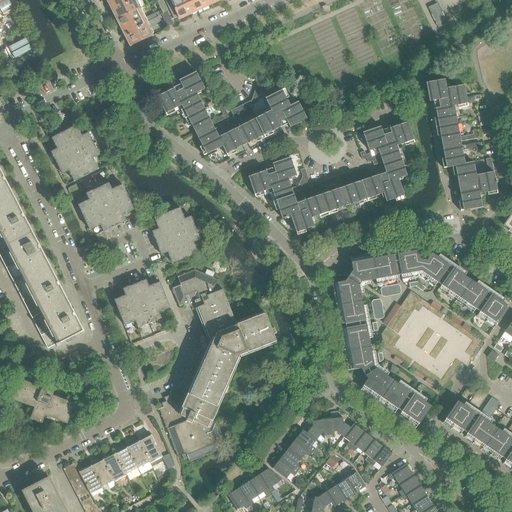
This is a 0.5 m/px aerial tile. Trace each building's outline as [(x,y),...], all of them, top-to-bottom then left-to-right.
[(137,8),(133,0),(106,0),(108,3),(109,6),(110,8),(116,20),(138,9),(137,8)] [(168,13),(161,0),(157,0),(164,14),(161,15),(162,16),(168,13)] [(209,6),(205,0),(169,0),(171,3),(173,6),(174,10),(176,14),(178,17),(179,19),(209,6)] [(437,3),(428,8),(438,28),(447,23),(437,3)] [(145,23),(148,22),(155,19),(157,17),(155,13),(147,17),(143,18),(138,9),(116,20),(122,32),(124,34),(125,37),(130,46),(152,36),(145,23)] [(173,24),(168,13),(162,16),(167,27),(173,24)] [(441,38),(452,33),(449,27),(439,33),(441,38)] [(204,109),(196,93),(204,89),(195,72),(179,80),(183,89),(176,92),(174,88),(157,97),(166,116),(167,116),(167,115),(166,113),(181,105),(187,117),(204,109)] [(257,102),(264,82),(258,80),(251,100),(230,111),(237,124),(241,122),(236,113),(257,102)] [(453,105),(467,103),(466,97),(465,94),(463,85),(445,88),(444,80),(426,83),(429,101),(438,100),(439,108),(435,109),(438,127),(436,127),(435,127),(456,123),(453,105)] [(289,106),(282,91),(284,90),(284,89),(280,90),(265,98),(271,111),(255,119),(263,135),(280,127),(278,123),(285,119),(289,128),(306,119),(297,102),(289,106)] [(228,117),(216,93),(213,95),(223,115),(212,120),(214,124),(228,117)] [(214,129),(204,109),(187,117),(206,153),(203,155),(203,156),(222,146),(218,137),(214,129)] [(263,135),(255,119),(238,127),(218,137),(222,146),(227,157),(228,156),(227,154),(263,135)] [(414,143),(407,122),(389,128),(391,133),(383,135),(380,127),(362,133),(369,151),(377,148),(379,155),(371,158),(370,154),(365,155),(364,151),(360,153),(362,159),(366,158),(368,162),(372,161),(373,165),(382,162),(383,164),(400,158),(396,146),(412,140),(413,143),(414,143)] [(480,150),(479,143),(461,146),(460,142),(478,138),(477,130),(472,131),(473,135),(459,138),(456,123),(435,127),(435,128),(436,128),(436,127),(438,127),(446,167),(443,168),(443,167),(443,168),(443,169),(455,166),(464,164),(461,150),(475,147),(476,151),(480,150)] [(99,155),(87,133),(81,136),(77,127),(74,126),(53,137),(52,140),(57,149),(52,151),(51,153),(61,173),(63,173),(68,171),(73,180),(75,181),(98,169),(93,158),(99,155)] [(297,186),(291,189),(287,179),(296,176),(290,158),(272,164),(275,172),(267,175),(266,171),(248,177),(255,197),(256,197),(255,194),(271,188),(275,201),(293,195),(292,193),(303,189),(308,179),(304,169),(300,170),(303,176),(297,186)] [(403,195),(398,178),(406,176),(400,158),(383,164),(385,173),(360,181),(366,199),(383,193),(386,201),(403,195)] [(497,193),(495,183),(497,183),(496,181),(495,181),(491,158),(486,159),(488,173),(475,175),(473,162),(464,164),(455,166),(463,210),(460,210),(460,211),(481,207),(479,194),(496,191),(496,193),(496,194),(497,193)] [(0,201),(12,195),(6,183),(0,170),(0,201)] [(366,199),(360,181),(321,195),(327,212),(366,199)] [(124,222),(125,220),(123,215),(132,210),(133,208),(123,186),(121,185),(111,190),(109,185),(107,184),(87,193),(86,195),(89,200),(79,204),(78,206),(88,228),(91,229),(100,225),(102,230),(104,231),(124,222)] [(0,247),(31,231),(25,219),(12,195),(0,201),(0,247)] [(313,226),(310,218),(327,212),(321,195),(296,203),(293,195),(275,201),(278,210),(281,219),(282,218),(283,218),(284,219),(286,218),(286,217),(290,216),(296,233),(313,226)] [(199,238),(195,228),(191,218),(189,217),(184,219),(180,209),(178,208),(155,217),(154,219),(158,229),(153,231),(152,233),(158,247),(161,255),(167,252),(171,262),(173,263),(196,254),(197,252),(193,242),(198,240),(199,238)] [(511,231),(511,230),(511,211),(503,225),(511,231)] [(47,263),(41,250),(31,231),(0,247),(0,256),(12,281),(47,263)] [(420,272),(423,260),(419,259),(418,250),(372,259),(375,279),(411,273),(411,274),(420,272)] [(470,280),(453,268),(451,267),(431,253),(426,261),(423,260),(420,272),(428,278),(428,277),(458,297),(470,280)] [(365,281),(375,279),(372,259),(372,258),(361,260),(361,261),(351,263),(352,270),(345,281),(337,283),(339,293),(338,293),(340,303),(361,299),(360,290),(362,289),(365,284),(366,284),(365,281)] [(66,299),(60,287),(47,263),(12,281),(31,318),(43,312),(66,299)] [(225,385),(238,356),(276,341),(273,334),(276,333),(273,328),(271,329),(265,313),(236,325),(218,280),(194,270),(177,277),(178,281),(174,283),(176,287),(172,288),(179,306),(184,304),(198,310),(208,337),(213,339),(183,408),(175,405),(171,394),(164,397),(165,402),(161,403),(163,407),(159,409),(177,457),(181,455),(183,459),(187,458),(189,462),(218,451),(216,446),(220,445),(219,440),(223,439),(217,423),(210,420),(219,400),(221,400),(227,386),(225,385)] [(169,306),(164,295),(159,282),(148,286),(146,280),(122,289),(125,296),(114,300),(123,324),(126,325),(135,321),(137,326),(139,327),(159,319),(160,317),(158,312),(168,308),(169,306)] [(509,306),(492,295),(470,280),(458,297),(475,309),(479,312),(488,317),(487,318),(496,325),(509,306)] [(425,287),(417,282),(415,286),(423,291),(425,287)] [(401,292),(400,286),(397,285),(382,287),(380,290),(381,296),(384,297),(399,294),(401,292)] [(483,341),(471,333),(473,330),(464,324),(463,325),(461,323),(462,322),(453,316),(451,319),(439,311),(441,308),(432,302),(430,305),(411,291),(400,306),(396,304),(383,323),(387,326),(385,328),(381,335),(383,349),(395,356),(393,360),(401,365),(403,362),(410,367),(415,371),(413,374),(422,380),(423,378),(425,380),(424,381),(433,387),(435,384),(443,390),(461,364),(468,368),(472,358),(483,341)] [(83,331),(76,318),(66,299),(43,312),(31,318),(47,349),(55,345),(56,347),(60,345),(60,343),(65,341),(66,344),(75,339),(74,336),(83,331)] [(366,324),(367,324),(368,323),(368,321),(367,320),(365,320),(361,299),(340,303),(342,314),(343,314),(347,338),(346,338),(348,349),(370,345),(366,324)] [(384,316),(381,301),(379,299),(373,300),(371,303),(374,318),(376,320),(382,319),(384,316)] [(503,348),(496,344),(493,348),(500,353),(503,348)] [(392,380),(377,369),(376,368),(377,367),(377,366),(376,365),(375,364),(374,365),(373,365),(370,345),(348,349),(350,360),(351,360),(353,370),(360,368),(367,379),(363,385),(371,391),(371,392),(379,398),(392,380)] [(494,362),(498,355),(492,350),(487,357),(494,362)] [(430,406),(413,394),(413,393),(413,392),(412,391),(410,391),(409,391),(409,392),(392,380),(379,398),(388,404),(389,403),(409,417),(409,418),(418,424),(430,406)] [(68,421),(73,406),(50,398),(51,396),(52,394),(54,389),(43,385),(41,390),(18,382),(13,397),(35,405),(31,416),(43,420),(45,413),(68,421)] [(479,389),(476,392),(485,398),(487,395),(479,389)] [(476,392),(474,396),(483,401),(485,398),(476,392)] [(474,396),(472,399),(480,405),(483,401),(474,396)] [(491,398),(489,401),(497,407),(500,403),(491,398)] [(478,408),(480,405),(472,399),(469,402),(478,408)] [(496,428),(474,413),(457,401),(445,419),(454,426),(455,425),(475,439),(474,440),(483,446),(496,428)] [(489,401),(487,404),(495,410),(497,407),(489,401)] [(487,404),(484,408),(493,413),(495,410),(487,404)] [(490,417),(493,413),(484,408),(482,411),(490,417)] [(350,428),(343,422),(342,418),(332,419),(334,432),(336,432),(344,437),(350,428)] [(334,432),(332,419),(323,420),(324,433),(325,438),(334,438),(334,432)] [(324,433),(323,420),(311,421),(312,426),(306,433),(316,440),(322,433),(324,433)] [(350,448),(363,432),(354,424),(354,423),(350,428),(344,437),(349,442),(346,445),(350,448)] [(511,438),(496,428),(483,446),(492,452),(493,451),(511,464),(511,438)] [(311,446),(316,440),(306,433),(302,429),(301,430),(302,431),(295,440),(312,453),(315,449),(311,446)] [(357,447),(362,452),(372,439),(363,432),(350,448),(354,451),(357,447)] [(161,456),(157,448),(150,435),(150,436),(138,442),(149,462),(161,456)] [(369,463),(382,446),(373,439),(373,438),(372,439),(362,452),(368,456),(365,460),(369,463)] [(312,453),(295,440),(288,449),(287,448),(286,449),(287,450),(301,460),(305,454),(309,457),(312,453)] [(149,462),(138,442),(126,448),(137,468),(149,462)] [(382,467),(392,454),(382,446),(369,463),(373,466),(376,462),(382,467)] [(137,468),(126,448),(114,454),(125,474),(137,468)] [(296,465),(301,460),(287,450),(280,459),(297,472),(300,468),(296,465)] [(125,474),(114,454),(102,460),(113,481),(125,474)] [(173,466),(169,454),(162,457),(166,469),(173,466)] [(332,468),(339,460),(332,455),(325,463),(332,468)] [(297,472),(280,459),(273,468),(272,467),(272,468),(286,479),(291,473),(294,476),(297,472)] [(113,481),(102,460),(90,466),(101,487),(113,481)] [(66,475),(77,469),(74,463),(63,469),(66,475)] [(412,474),(406,465),(406,464),(387,476),(390,480),(394,478),(398,484),(413,475),(413,474),(412,474)] [(101,487),(90,466),(79,473),(80,475),(83,481),(86,486),(89,492),(89,493),(101,487)] [(278,483),(272,473),(268,468),(267,468),(268,469),(258,475),(270,493),(274,490),(271,487),(278,483)] [(80,475),(79,473),(77,469),(66,475),(69,481),(80,475)] [(365,487),(354,469),(349,472),(352,476),(346,479),(355,494),(355,493),(364,487),(365,487)] [(371,480),(365,474),(366,472),(364,470),(360,474),(367,485),(371,480)] [(72,486),(83,481),(80,475),(69,481),(72,486)] [(270,493),(258,475),(248,482),(248,481),(247,481),(257,496),(263,492),(266,496),(270,493)] [(401,496),(419,485),(413,475),(398,484),(402,490),(399,492),(401,496)] [(63,511),(46,478),(23,489),(35,511),(63,511)] [(355,494),(346,479),(340,483),(337,480),(333,482),(344,500),(354,494),(355,494)] [(75,492),(86,486),(83,481),(72,486),(75,492)] [(257,496),(247,481),(247,482),(238,489),(249,507),(254,504),(251,500),(257,496)] [(344,500),(333,482),(329,485),(332,489),(325,493),(331,503),(334,507),(335,507),(335,506),(344,500)] [(425,494),(419,485),(401,496),(404,500),(407,498),(411,504),(426,495),(426,494),(425,494)] [(78,498),(89,492),(86,486),(75,492),(78,498)] [(249,507),(238,489),(228,495),(228,494),(227,495),(237,509),(243,505),(246,509),(249,507)] [(81,504),(92,498),(89,493),(89,492),(78,498),(81,504)] [(331,503),(325,493),(318,498),(314,497),(312,509),(323,511),(324,507),(331,503)] [(420,511),(432,505),(426,495),(411,504),(415,510),(411,511),(420,511)] [(391,503),(387,496),(382,499),(386,506),(391,503)] [(84,509),(95,504),(92,498),(81,504),(84,509)]
